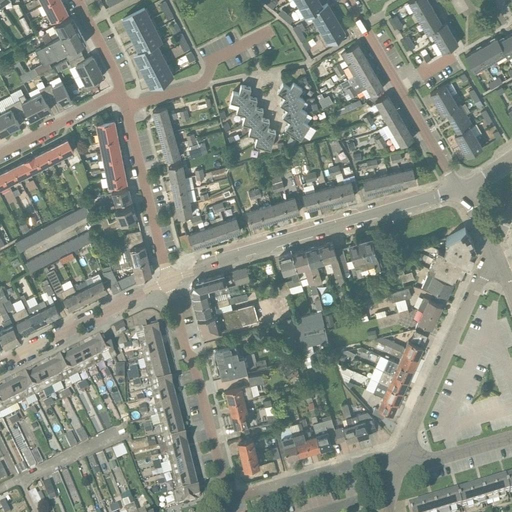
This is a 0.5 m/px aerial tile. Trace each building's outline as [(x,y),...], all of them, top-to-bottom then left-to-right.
[(46,11),(47,13),(63,5),(60,0),(52,0),(43,5),(38,8),(41,14),(46,11)] [(269,0),(266,4),(272,9),(276,5),(269,0)] [(321,7),(322,5),(318,0),(311,0),(300,7),(306,18),(311,15),(312,14),(312,13),(322,7),(321,7)] [(414,12),(430,3),(427,0),(410,0),(408,1),(414,12)] [(163,12),(169,9),(165,1),(159,4),(163,12)] [(327,2),(322,5),(321,7),(322,7),(312,13),(312,14),(311,15),(316,23),(333,13),(327,2)] [(420,22),(436,13),(430,3),(414,12),(420,22)] [(63,5),(47,13),(51,21),(68,13),(63,5)] [(144,7),(122,18),(128,30),(150,18),(144,7)] [(169,9),(163,12),(167,19),(173,17),(169,9)] [(284,19),(287,15),(281,10),(278,14),(284,19)] [(339,22),(333,13),(316,23),(321,32),(339,22)] [(426,33),(442,24),(436,13),(420,22),(426,33)] [(287,15),(284,19),(290,24),(293,20),(287,15)] [(395,24),(400,21),(396,15),(391,18),(395,24)] [(42,35),(46,44),(78,27),(72,16),(55,25),(55,26),(46,30),(47,33),(42,35)] [(19,19),(26,31),(30,29),(24,17),(19,19)] [(156,29),(150,18),(128,30),(133,41),(156,29)] [(400,21),(395,24),(398,29),(403,27),(400,21)] [(339,22),(321,32),(328,43),(345,33),(339,22)] [(436,41),(451,32),(445,22),(442,24),(426,33),(427,33),(430,31),(436,41)] [(174,33),(180,30),(176,23),(170,26),(174,33)] [(297,35),(301,32),(298,25),(293,28),(297,35)] [(43,64),(85,42),(78,27),(46,44),(41,46),(36,49),(43,64)] [(155,44),(157,44),(162,42),(156,29),(133,41),(138,50),(140,51),(155,43),(155,44)] [(301,32),(297,35),(300,41),(305,38),(301,32)] [(451,32),(436,41),(442,52),(458,43),(451,32)] [(180,44),(186,41),(182,33),(176,36),(180,44)] [(508,57),(511,54),(511,39),(509,35),(499,41),(508,57)] [(407,44),(412,42),(408,36),(403,39),(407,44)] [(507,57),(508,57),(499,41),(497,38),(486,44),(495,59),(505,53),(507,57)] [(186,41),(180,44),(184,52),(190,49),(186,41)] [(302,44),(306,50),(311,48),(307,41),(302,44)] [(412,42),(407,44),(410,50),(415,47),(412,42)] [(139,65),(162,54),(157,44),(155,44),(155,43),(140,51),(138,50),(133,53),(139,65)] [(352,62),(364,55),(357,44),(346,51),(346,52),(341,55),(346,64),(351,61),(352,62)] [(484,65),(495,59),(486,44),(475,50),(484,65)] [(426,62),(431,59),(425,48),(420,51),(426,62)] [(474,72),(484,65),(475,50),(465,56),(474,72)] [(195,59),(191,52),(185,55),(189,62),(195,59)] [(76,65),(80,75),(98,66),(92,56),(83,61),(80,56),(83,55),(82,54),(69,61),(72,67),(76,65)] [(145,76),(167,64),(162,54),(139,65),(145,76)] [(347,65),(354,76),(358,74),(358,73),(370,66),(364,55),(352,62),(352,63),(347,65)] [(173,76),(167,64),(145,76),(151,88),(173,76)] [(336,72),(343,68),(340,64),(333,68),(336,72)] [(98,66),(80,75),(85,84),(82,86),(85,92),(96,86),(93,80),(102,76),(103,76),(98,66)] [(364,84),(377,77),(370,66),(358,73),(358,74),(364,84)] [(39,74),(35,67),(19,75),(23,82),(39,74)] [(343,68),(336,72),(338,76),(345,72),(343,68)] [(467,79),(464,73),(459,76),(462,82),(467,79)] [(367,88),(371,95),(383,88),(377,77),(364,84),(355,89),(348,93),(351,98),(367,88)] [(493,80),(496,85),(502,82),(499,77),(493,80)] [(490,89),(496,85),(493,80),(488,84),(490,89)] [(45,86),(50,97),(56,95),(60,104),(61,105),(71,99),(62,82),(52,87),(50,83),(45,86)] [(277,93),(285,98),(291,103),(295,96),(301,100),(306,92),(294,83),(290,89),(284,84),(277,93)] [(436,104),(451,95),(445,84),(430,93),(436,104)] [(348,93),(355,89),(353,85),(346,89),(348,93)] [(31,98),(40,115),(50,110),(50,109),(50,110),(45,100),(50,97),(45,86),(39,89),(41,93),(31,98)] [(230,102),(238,104),(245,106),(248,97),(250,88),(241,86),(238,94),(233,92),(230,102)] [(496,90),(499,95),(505,91),(502,87),(496,90)] [(472,97),(477,94),(473,88),(468,91),(472,97)] [(30,120),(40,115),(31,98),(27,100),(24,94),(18,97),(20,100),(14,102),(20,113),(25,110),(30,120)] [(477,94),(472,97),(475,103),(480,100),(477,94)] [(323,108),(333,102),(329,95),(319,100),(323,108)] [(381,113),(394,106),(387,95),(375,102),(381,113)] [(461,103),(457,105),(451,95),(436,104),(442,115),(446,113),(461,104),(461,103)] [(280,105),(288,110),(292,113),(296,106),(301,100),(295,96),(291,103),(285,98),(280,105)] [(256,99),(248,97),(245,106),(238,104),(236,112),(245,115),(252,117),(254,108),(256,99)] [(346,111),(357,107),(355,101),(344,106),(346,111)] [(1,114),(10,131),(20,126),(20,125),(19,125),(15,116),(20,113),(14,102),(4,107),(6,111),(1,114)] [(452,123),(467,114),(461,104),(446,113),(452,123)] [(283,117),(290,123),(296,127),(301,120),(306,113),(296,106),(292,113),(288,110),(283,117)] [(388,124),(400,117),(394,106),(381,113),(388,124)] [(170,119),(177,117),(175,112),(168,114),(166,107),(153,111),(156,123),(170,119)] [(262,110),(254,108),(252,117),(245,115),(243,125),(252,127),(257,128),(260,118),(262,110)] [(484,118),(489,115),(486,109),(481,112),(484,118)] [(0,136),(10,131),(1,114),(0,114),(0,136)] [(363,118),(365,122),(372,118),(370,114),(363,118)] [(457,133),(473,124),(467,114),(452,123),(457,133)] [(489,115),(484,118),(487,123),(492,120),(489,115)] [(394,135),(406,127),(400,117),(388,124),(394,135)] [(264,140),(267,129),(269,121),(260,118),(257,128),(252,127),(249,136),(257,138),(264,140)] [(372,118),(365,122),(368,126),(375,122),(372,118)] [(159,135),(174,131),(170,119),(156,123),(159,135)] [(96,124),(98,133),(116,129),(114,120),(96,124)] [(290,123),(285,130),(299,139),(308,125),(301,120),(296,127),(290,123)] [(460,145),(476,136),(470,126),(473,124),(457,133),(454,135),(460,145)] [(394,135),(400,146),(413,138),(406,127),(394,135)] [(98,133),(99,142),(118,138),(116,129),(98,133)] [(264,140),(257,138),(255,145),(270,149),(275,131),(267,129),(264,140)] [(496,139),(501,136),(498,130),(493,133),(496,139)] [(163,148),(177,143),(174,131),(159,135),(163,148)] [(378,144),(385,140),(382,136),(375,140),(378,144)] [(476,136),(460,145),(467,156),(482,147),(476,136)] [(99,142),(101,151),(119,147),(118,138),(99,142)] [(62,157),(73,151),(67,139),(56,144),(62,157)] [(292,148),(294,143),(288,139),(286,145),(292,148)] [(385,140),(378,144),(381,148),(387,144),(385,140)] [(166,160),(181,156),(177,143),(163,148),(166,160)] [(52,162),(62,157),(56,144),(45,150),(52,162)] [(103,160),(121,156),(119,147),(101,151),(103,160)] [(41,168),(52,162),(45,150),(34,156),(41,168)] [(197,156),(196,150),(185,153),(186,158),(197,156)] [(39,169),(41,168),(34,156),(23,161),(30,174),(30,173),(33,178),(42,174),(39,169)] [(105,168),(123,165),(121,156),(103,160),(105,168)] [(19,179),(30,174),(23,161),(12,167),(19,179)] [(171,180),(185,177),(183,164),(168,167),(171,180)] [(107,177),(125,174),(123,165),(105,168),(105,170),(95,172),(97,179),(107,177)] [(8,185),(19,179),(12,167),(1,173),(8,185)] [(400,171),(403,184),(415,181),(412,168),(400,171)] [(391,187),(403,184),(400,171),(388,174),(391,187)] [(125,174),(107,177),(108,186),(126,183),(125,174)] [(299,174),(294,175),(297,186),(302,184),(299,174)] [(388,174),(376,177),(379,190),(391,187),(388,174)] [(276,177),(279,191),(285,189),(280,176),(276,177)] [(173,192),(188,189),(186,177),(185,177),(171,180),(173,192)] [(274,192),(279,191),(276,177),(271,179),(273,184),(272,184),(274,192)] [(366,193),(379,190),(376,177),(363,180),(366,193)] [(338,183),(343,199),(355,196),(350,180),(338,183)] [(331,203),(343,199),(338,183),(326,187),(331,203)] [(224,199),(233,195),(230,187),(221,191),(224,199)] [(319,206),(331,203),(326,187),(315,190),(319,206)] [(105,194),(108,206),(131,200),(128,188),(105,194)] [(253,190),(256,198),(262,196),(260,188),(253,190)] [(176,205),(190,202),(188,189),(173,192),(176,205)] [(315,190),(302,193),(307,209),(319,206),(315,190)] [(282,200),(287,215),(299,212),(294,196),(282,200)] [(200,213),(201,212),(201,211),(202,211),(205,205),(210,204),(208,198),(201,199),(199,200),(190,202),(176,205),(178,217),(185,216),(185,219),(191,218),(196,216),(200,215),(200,213)] [(275,219),(287,215),(282,200),(271,203),(275,219)] [(264,223),(275,219),(271,203),(258,207),(264,223)] [(81,208),(86,217),(91,214),(86,205),(81,208)] [(121,226),(120,224),(138,218),(132,205),(115,212),(118,220),(109,223),(106,215),(99,218),(105,233),(121,226)] [(264,223),(258,207),(254,209),(247,211),(252,227),(264,223)] [(81,220),(86,217),(81,208),(76,210),(81,220)] [(76,222),(81,220),(76,210),(71,213),(76,222)] [(71,225),(76,222),(71,213),(66,216),(71,225)] [(66,228),(71,225),(66,216),(61,218),(66,228)] [(60,230),(66,228),(61,218),(56,221),(60,230)] [(224,222),(228,235),(240,230),(236,218),(224,222)] [(55,233),(60,230),(56,221),(51,224),(55,233)] [(217,239),(228,235),(224,222),(212,226),(217,239)] [(30,230),(27,224),(20,228),(23,233),(30,230)] [(50,236),(55,233),(51,224),(45,226),(50,236)] [(45,238),(50,236),(45,226),(40,229),(45,238)] [(205,243),(217,239),(212,226),(200,230),(205,243)] [(443,251),(469,262),(476,247),(465,228),(447,238),(448,242),(443,251)] [(40,241),(45,238),(40,229),(35,232),(40,241)] [(132,265),(132,264),(148,260),(144,245),(140,230),(122,235),(124,243),(129,261),(120,263),(111,266),(112,270),(121,267),(122,268),(132,265)] [(193,247),(205,243),(200,230),(188,235),(193,247)] [(88,243),(93,241),(93,240),(89,231),(83,234),(88,243)] [(35,244),(40,241),(35,232),(30,234),(35,244)] [(30,246),(35,244),(30,234),(25,237),(30,246)] [(83,246),(88,243),(83,234),(78,236),(83,246)] [(78,248),(83,246),(78,236),(73,239),(77,248),(78,248)] [(25,249),(30,246),(25,237),(20,240),(25,249)] [(72,251),(77,248),(73,239),(68,242),(72,251)] [(376,272),(381,271),(372,239),(367,240),(367,239),(360,241),(367,266),(373,264),(376,272)] [(20,252),(25,249),(20,240),(15,242),(20,252)] [(342,275),(341,272),(335,250),(332,241),(319,245),(324,261),(330,260),(333,271),(335,277),(342,275)] [(360,268),(367,266),(360,241),(352,244),(353,245),(349,246),(353,260),(346,262),(348,268),(355,266),(358,278),(363,276),(362,271),(361,272),(360,268)] [(67,254),(72,251),(68,242),(62,244),(67,254)] [(62,256),(67,254),(62,244),(57,247),(62,256)] [(317,264),(324,261),(319,245),(305,249),(317,288),(323,286),(317,264)] [(56,259),(59,257),(62,256),(57,247),(52,249),(56,259)] [(341,272),(349,271),(348,268),(346,262),(342,248),(335,250),(341,272)] [(51,261),(56,259),(52,249),(46,252),(51,261)] [(318,293),(316,288),(317,288),(305,249),(292,253),(297,270),(304,268),(309,285),(310,284),(313,295),(318,293)] [(430,264),(429,268),(457,281),(458,279),(461,280),(469,262),(443,251),(438,249),(431,264),(430,264)] [(62,256),(59,257),(62,263),(75,256),(74,254),(72,251),(67,254),(62,256)] [(46,264),(51,261),(46,252),(41,255),(46,264)] [(303,291),(297,270),(292,253),(278,257),(283,274),(285,281),(277,283),(281,296),(303,291)] [(40,267),(46,264),(41,255),(36,257),(40,267)] [(35,269),(40,267),(36,257),(30,260),(35,269)] [(30,272),(35,269),(30,260),(25,262),(30,272)] [(117,281),(112,270),(103,272),(113,294),(152,274),(148,260),(132,264),(132,265),(134,272),(117,281)] [(243,279),(249,278),(246,267),(240,269),(243,279)] [(57,295),(65,291),(64,290),(54,269),(49,271),(46,273),(57,295)] [(250,281),(249,278),(243,279),(240,269),(232,271),(236,285),(250,281)] [(414,278),(412,273),(412,271),(404,274),(400,276),(402,282),(414,278)] [(89,285),(95,296),(107,290),(101,279),(98,273),(86,279),(86,280),(89,285)] [(421,288),(427,291),(436,295),(437,294),(435,294),(436,290),(446,295),(449,290),(446,289),(449,282),(428,273),(421,288)] [(209,291),(227,287),(223,274),(206,279),(209,291)] [(191,296),(209,291),(206,279),(192,283),(189,287),(191,296)] [(73,285),(82,303),(95,296),(89,285),(86,280),(77,285),(77,283),(73,285)] [(48,295),(54,292),(49,283),(44,285),(42,286),(45,292),(46,291),(48,295)] [(73,285),(64,290),(65,291),(67,296),(63,298),(69,309),(82,303),(73,285)] [(392,302),(411,297),(408,287),(405,288),(405,289),(389,293),(392,302)] [(191,296),(194,305),(228,297),(227,292),(211,296),(209,291),(191,296)] [(228,297),(194,305),(196,315),(214,311),(214,310),(217,310),(216,306),(248,298),(246,293),(240,294),(228,297)] [(25,307),(29,315),(35,326),(47,320),(38,303),(30,307),(24,295),(20,297),(25,307)] [(423,311),(436,317),(442,305),(423,297),(418,308),(423,311)] [(0,330),(0,336),(5,347),(5,348),(21,340),(2,303),(0,298),(0,311),(5,321),(2,323),(5,328),(0,330)] [(38,303),(47,320),(60,314),(54,303),(51,304),(48,298),(38,303)] [(9,299),(8,300),(4,302),(9,311),(14,309),(9,299)] [(202,337),(211,334),(242,325),(258,320),(254,303),(197,319),(202,337)] [(22,333),(35,326),(29,315),(25,307),(12,314),(16,322),(22,333)] [(356,323),(368,319),(367,315),(365,309),(362,310),(353,313),(356,323)] [(407,309),(398,312),(377,318),(380,328),(396,324),(400,317),(410,314),(409,309),(407,309)] [(328,340),(321,310),(295,316),(302,346),(328,340)] [(423,311),(418,322),(431,328),(436,317),(423,311)] [(334,325),(331,313),(323,315),(326,327),(334,325)] [(126,328),(122,321),(113,326),(116,333),(126,328)] [(145,339),(159,335),(157,326),(152,327),(151,325),(134,329),(136,334),(143,332),(145,339)] [(377,337),(375,329),(367,331),(369,339),(377,337)] [(405,347),(404,347),(403,352),(418,359),(423,347),(422,347),(427,336),(416,331),(411,342),(408,340),(405,347)] [(139,341),(141,350),(161,345),(159,335),(145,339),(137,341),(139,341)] [(385,344),(392,347),(394,341),(388,338),(384,337),(374,339),(385,344)] [(116,358),(111,349),(108,342),(106,343),(104,339),(95,343),(105,363),(116,358)] [(105,364),(105,363),(95,343),(86,348),(96,366),(104,362),(105,364)] [(398,363),(412,370),(418,359),(403,352),(392,347),(385,344),(383,349),(389,352),(400,357),(398,363)] [(144,359),(164,354),(161,345),(141,350),(144,359)] [(238,357),(236,345),(215,350),(217,358),(214,359),(218,373),(221,373),(222,378),(258,369),(254,353),(238,357)] [(87,371),(96,366),(86,348),(77,352),(87,371)] [(78,375),(87,371),(77,352),(69,356),(78,375)] [(344,361),(347,355),(340,353),(338,358),(344,361)] [(146,369),(166,364),(164,354),(144,359),(146,369)] [(69,379),(78,375),(69,356),(60,361),(69,379)] [(393,374),(408,381),(412,370),(398,363),(388,359),(383,370),(393,374)] [(61,384),(69,379),(60,361),(51,365),(61,384)] [(148,378),(168,373),(166,364),(146,369),(148,378)] [(350,376),(352,371),(338,364),(337,364),(340,372),(350,376)] [(52,388),(61,384),(51,365),(42,369),(52,388)] [(124,379),(124,365),(116,365),(116,379),(124,379)] [(43,392),(52,388),(42,369),(34,374),(43,392)] [(383,370),(378,381),(402,392),(408,381),(393,374),(383,370)] [(137,371),(130,373),(127,374),(129,381),(139,378),(137,371)] [(151,388),(171,383),(168,373),(148,378),(151,388)] [(34,397),(43,392),(34,374),(25,378),(34,397)] [(252,385),(263,382),(262,374),(250,377),(252,385)] [(26,401),(34,397),(25,378),(16,382),(26,401)] [(348,389),(353,384),(347,382),(343,380),(342,380),(345,384),(348,389)] [(383,397),(397,403),(402,392),(378,381),(373,392),(383,397)] [(17,405),(26,401),(16,382),(8,387),(17,405)] [(153,397),(173,392),(171,383),(151,388),(153,397)] [(228,403),(245,399),(254,397),(251,385),(225,391),(228,403)] [(294,394),(303,392),(301,386),(292,388),(294,394)] [(0,393),(8,410),(17,405),(8,387),(0,390),(0,393)] [(155,407),(175,402),(173,392),(153,397),(155,407)] [(313,400),(310,392),(304,394),(307,402),(313,400)] [(0,413),(8,410),(0,393),(0,413)] [(383,397),(378,409),(392,415),(397,403),(383,397)] [(231,415),(248,411),(245,399),(228,403),(231,415)] [(158,416),(178,411),(175,402),(155,407),(158,416)] [(316,434),(320,449),(331,446),(331,444),(339,442),(335,429),(332,418),(323,420),(318,421),(313,402),(308,403),(316,434)] [(347,441),(358,438),(355,430),(353,420),(351,416),(350,416),(347,403),(342,405),(347,425),(335,429),(339,442),(346,439),(347,441)] [(272,405),(265,407),(269,424),(274,423),(273,411),(272,405)] [(160,426),(180,421),(178,411),(158,416),(160,426)] [(234,427),(251,423),(248,411),(231,415),(234,427)] [(355,430),(358,438),(369,435),(368,433),(376,430),(373,418),(367,412),(351,416),(353,420),(355,430)] [(383,428),(373,418),(374,421),(376,430),(383,428)] [(162,435),(182,430),(180,421),(160,426),(162,435)] [(292,434),(299,456),(309,453),(303,432),(301,422),(290,425),(293,434),(292,434)] [(82,443),(88,439),(82,428),(76,432),(82,443)] [(252,434),(250,428),(243,430),(245,436),(252,434)] [(165,445),(185,440),(182,430),(162,435),(165,445)] [(303,432),(309,453),(320,449),(316,434),(311,436),(310,430),(303,432)] [(63,436),(70,449),(77,445),(71,433),(63,436)] [(288,459),(299,456),(292,434),(281,437),(288,459)] [(147,439),(149,448),(156,447),(154,437),(147,439)] [(241,455),(255,452),(252,438),(243,440),(242,438),(238,439),(238,441),(241,455)] [(167,454),(187,449),(185,440),(165,445),(167,454)] [(277,447),(271,448),(273,459),(280,457),(277,447)] [(170,464),(190,459),(187,449),(167,454),(170,464)] [(38,465),(43,463),(37,450),(32,452),(38,465)] [(23,454),(30,469),(36,466),(29,451),(23,454)] [(255,452),(241,455),(245,469),(246,472),(250,471),(250,468),(259,466),(255,452)] [(172,473),(192,468),(190,459),(170,464),(172,473)] [(117,469),(114,462),(108,464),(111,471),(117,469)] [(174,483),(194,478),(192,468),(172,473),(174,483)] [(177,492),(197,487),(194,478),(174,483),(177,492)] [(505,495),(509,494),(505,479),(481,486),(486,504),(506,498),(505,495)] [(43,484),(48,497),(55,494),(49,481),(43,484)] [(467,509),(486,504),(481,486),(456,493),(461,508),(466,506),(467,509)] [(177,492),(175,493),(178,504),(195,500),(194,498),(199,497),(197,487),(177,492)] [(28,493),(34,505),(41,501),(35,490),(28,493)] [(456,511),(456,509),(461,508),(456,493),(432,500),(435,511),(456,511)] [(137,511),(132,498),(123,502),(126,511),(137,511)] [(435,511),(432,500),(408,508),(409,511),(435,511)] [(44,507),(41,501),(34,505),(37,510),(44,507)]
